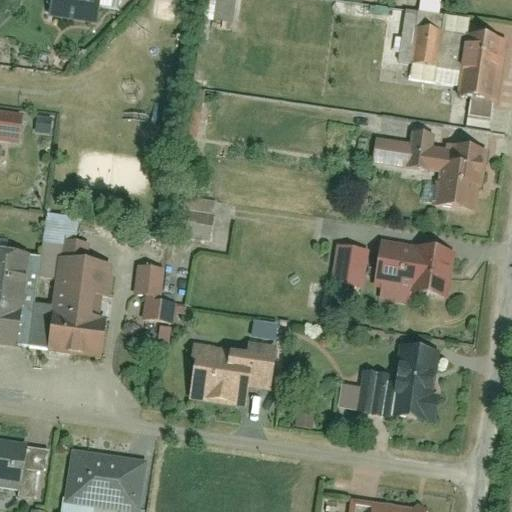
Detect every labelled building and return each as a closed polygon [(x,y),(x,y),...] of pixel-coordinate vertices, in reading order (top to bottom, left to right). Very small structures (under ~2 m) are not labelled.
[(52,0),(49,19),(96,27),(100,0),(52,0)] [(213,0),(213,22),(231,23),(232,0),(213,0)] [(432,0),(416,0),(415,12),(437,13),(438,0),(432,0)] [(446,20),(403,14),(395,66),(460,75),(465,40),(443,37),(446,20)] [(506,45),(465,40),(460,75),(457,102),(498,107),(506,45)] [(191,89),(182,136),(195,138),(204,92),(191,89)] [(0,111),(0,141),(19,144),(23,115),(0,111)] [(375,142),(371,168),(438,178),(434,210),(474,216),(479,183),(483,183),(487,154),(446,148),(445,152),(434,150),(435,142),(409,138),(407,146),(375,142)] [(179,238),(209,243),(215,201),(185,197),(179,238)] [(455,257),(379,245),(372,292),(448,304),(455,257)] [(368,256),(335,250),(329,286),(362,292),(368,256)] [(0,348),(16,350),(17,345),(29,347),(35,306),(41,259),(0,253),(0,348)] [(51,308),(46,349),(100,356),(112,267),(58,260),(51,308)] [(139,267),(135,296),(146,298),(161,300),(165,270),(139,267)] [(161,300),(146,298),(142,322),(173,326),(177,302),(161,300)] [(35,306),(29,347),(46,349),(51,308),(35,306)] [(250,322),(249,337),(272,340),(274,325),(250,322)] [(246,357),(195,349),(187,405),(245,414),(248,391),(271,395),(277,352),(247,347),(246,357)] [(434,391),(439,358),(399,352),(395,379),(362,374),(355,419),(433,430),(439,391),(434,391)] [(0,488),(17,491),(24,449),(24,444),(0,440),(0,488)] [(49,452),(24,449),(17,491),(16,498),(35,501),(39,473),(46,474),(49,452)] [(65,505),(107,511),(139,511),(147,463),(74,452),(65,505)] [(414,511),(412,511),(350,503),(348,511),(420,511),(418,509),(414,511)]
